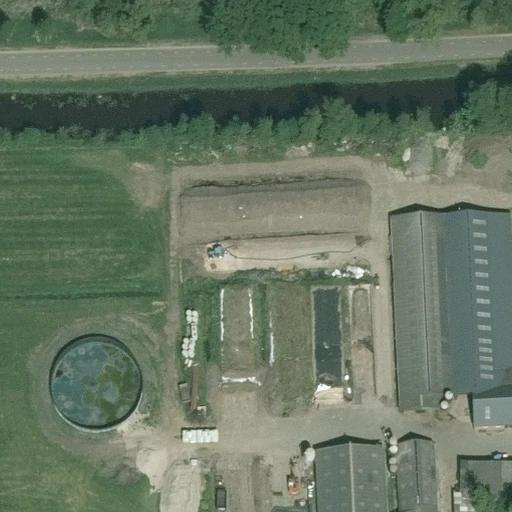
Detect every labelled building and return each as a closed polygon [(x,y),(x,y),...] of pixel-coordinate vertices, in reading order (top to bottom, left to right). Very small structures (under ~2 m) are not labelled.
[(511,292),(508,216),(394,222),(403,415),(440,413),(440,401),(468,399),(470,447),(506,446),(505,429),(511,428),(511,292)] [(363,290),(307,298),(310,319),(318,317),(321,336),(353,331),(355,349),(372,346),(363,290)] [(273,374),(300,373),(298,295),(271,296),(273,374)] [(321,356),(320,383),(337,383),(337,356),(321,356)] [(371,360),(352,360),(353,398),(372,397),(371,360)] [(269,405),(299,406),(299,390),(269,389),(269,405)] [(438,511),(434,443),(395,446),(399,511),(438,511)] [(315,455),(317,511),(385,511),(383,451),(315,455)] [(453,511),(511,511),(511,465),(461,468),(462,494),(453,494),(453,511)]
